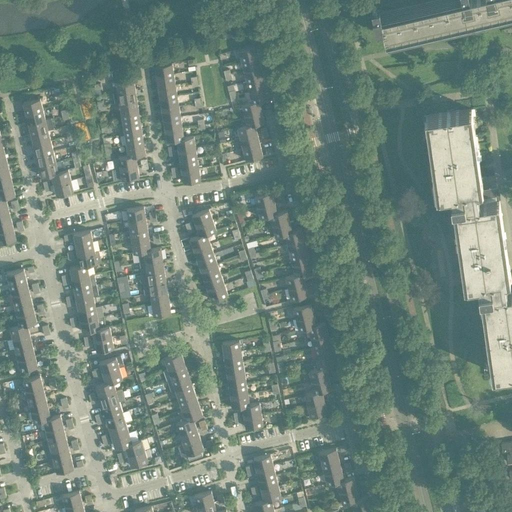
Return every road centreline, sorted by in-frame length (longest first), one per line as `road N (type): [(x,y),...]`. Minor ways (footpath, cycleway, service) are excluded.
road 1 (tertiary): [(418,403),(356,152)]
road 2 (tertiary): [(338,157),(402,406)]
road 3 (residential): [(98,467),(43,250)]
road 4 (tertiary): [(299,0),(338,157)]
road 5 (tertiary): [(356,152),(319,0)]
road 6 (residential): [(36,220),(165,191)]
road 7 (residential): [(107,497),(229,456)]
road 8 (residential): [(229,456),(351,422)]
road 9 (residential): [(165,191),(288,169)]
